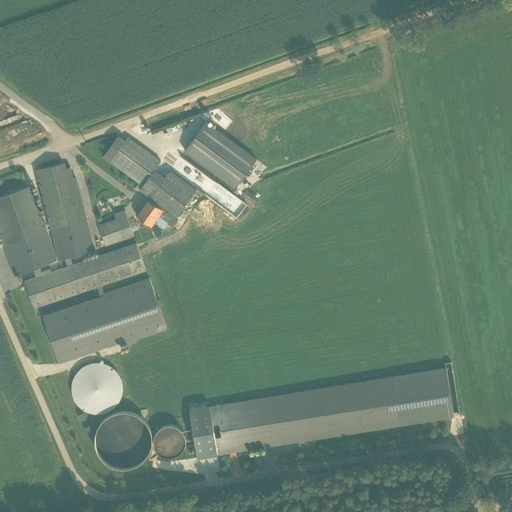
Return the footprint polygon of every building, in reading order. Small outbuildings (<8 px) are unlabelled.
[(232,188),(254,158),(203,121),(181,151),(232,188)] [(156,138),(171,134),(169,126),(154,130),(156,138)] [(159,160),(126,136),(107,162),(138,185),(136,188),(175,217),(195,189),(168,169),(162,177),(152,170),(159,160)] [(64,161),(33,169),(57,261),(96,250),(77,176),(74,177),(71,167),(66,168),(64,161)] [(30,184),(0,195),(0,239),(13,276),(57,261),(30,184)] [(149,227),(160,211),(144,199),(133,216),(149,227)] [(117,218),(99,224),(105,244),(135,235),(126,207),(115,210),(117,218)] [(132,243),(25,281),(35,307),(141,269),(132,243)] [(150,278),(41,314),(58,365),(167,329),(150,278)] [(123,395),(124,386),(122,378),(118,371),(111,366),(103,363),(94,363),(86,365),(79,370),(75,377),(72,386),(73,394),(76,402),(82,409),(90,413),(98,414),(106,413),(114,409),(120,403),(123,395)] [(213,455),(453,417),(444,366),(205,404),(213,455)] [(70,415),(73,422),(79,420),(75,412),(70,415)]
